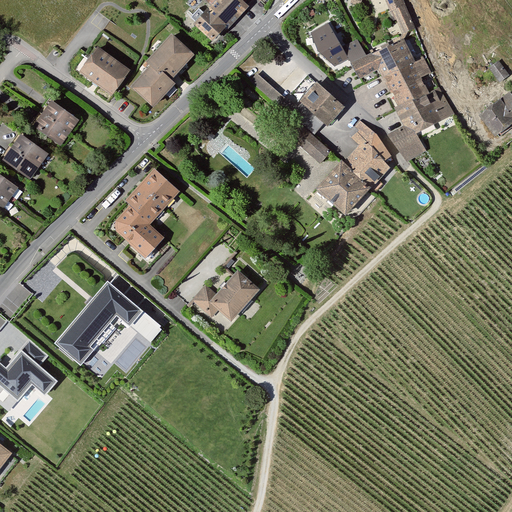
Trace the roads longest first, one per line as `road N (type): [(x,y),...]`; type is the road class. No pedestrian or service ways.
road 1 (track): [(273,387),(296,336),(436,207),(428,184),(404,165)]
road 2 (residential): [(147,139),(0,292)]
road 3 (residential): [(264,27),(404,165)]
road 4 (residential): [(147,139),(23,48),(0,77)]
road 5 (residential): [(264,27),(147,139)]
road 6 (track): [(273,387),(258,511)]
